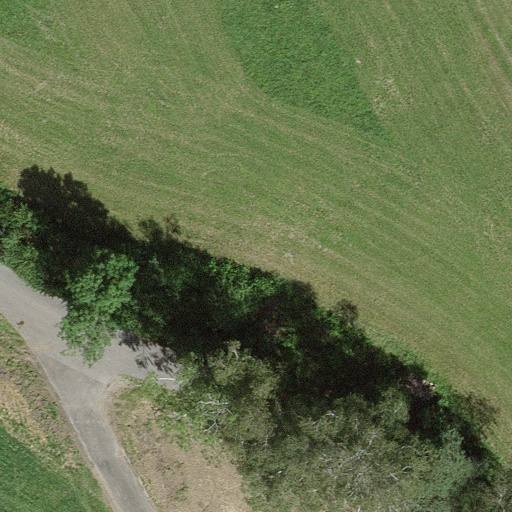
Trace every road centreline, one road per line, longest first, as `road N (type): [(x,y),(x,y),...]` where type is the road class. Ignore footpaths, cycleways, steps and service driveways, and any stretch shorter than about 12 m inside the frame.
road 1 (unclassified): [(511,498),(67,259)]
road 2 (unclassified): [(129,511),(103,467),(72,353),(67,259)]
